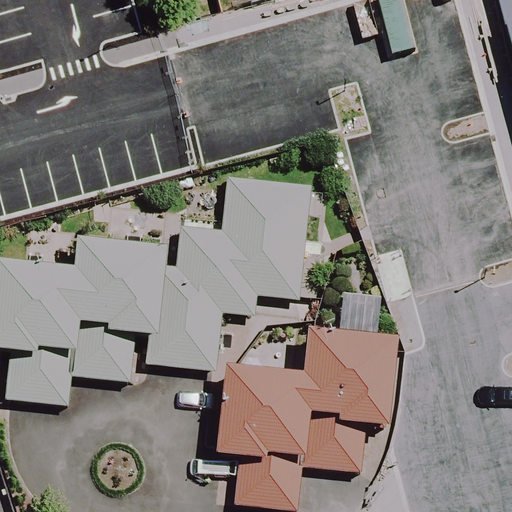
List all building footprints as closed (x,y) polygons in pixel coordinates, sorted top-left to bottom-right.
[(135,0),(0,0),(0,71),(38,206),(182,166),(135,0)] [(511,0),(494,0),(511,71),(511,0)] [(57,269),(0,262),(0,357),(6,358),(1,404),(59,410),(63,381),(125,388),(127,369),(209,378),(216,313),(251,317),(253,299),(261,300),(290,303),(302,192),(224,183),(218,235),(157,228),(158,216),(109,211),(105,241),(61,237),(57,269)] [(511,317),(489,324),(511,406),(511,317)] [(215,511),(226,511),(297,511),(300,479),(382,484),(385,431),(391,345),(310,339),(307,379),(224,373),(218,463),(215,511)]
